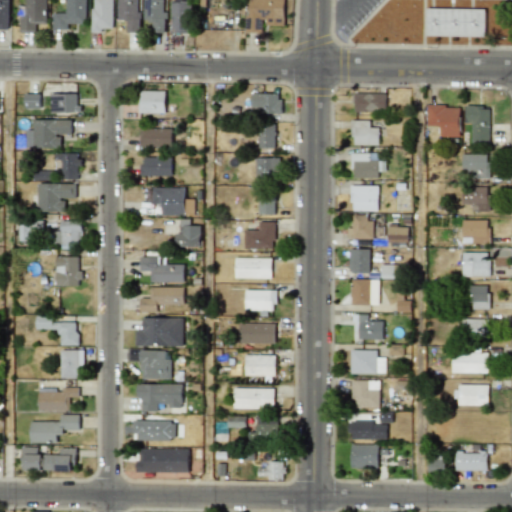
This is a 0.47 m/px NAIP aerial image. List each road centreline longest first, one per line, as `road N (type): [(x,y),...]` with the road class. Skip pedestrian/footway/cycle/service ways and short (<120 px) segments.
road 1 (residential): [(0,56),(511,64)]
road 2 (residential): [(0,492),(511,499)]
road 3 (residential): [(110,511),(111,59)]
road 4 (tertiary): [(316,511),(314,62)]
